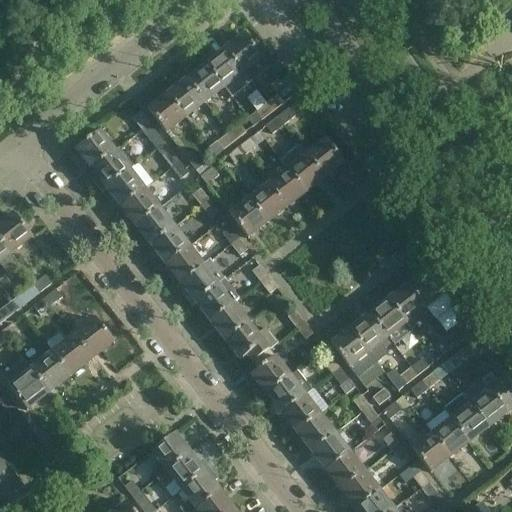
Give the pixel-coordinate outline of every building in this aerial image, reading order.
[(245,36),(225,51),(245,76),(251,84),(271,69),(245,36)] [(251,84),(245,76),(225,51),(207,66),(227,90),(233,98),(251,84)] [(207,105),(227,90),(207,66),(188,81),(207,105)] [(188,120),(207,105),(188,81),(169,95),(188,120)] [(168,135),(188,120),(169,95),(149,111),(168,135)] [(275,113),(285,105),(279,96),(268,105),(275,113)] [(248,120),(255,129),(275,113),(268,105),(248,120)] [(289,110),(279,118),(285,127),(296,119),(289,110)] [(151,125),(142,114),(134,120),(142,131),(151,125)] [(279,118),(267,128),(273,136),(285,127),(279,118)] [(160,137),(151,125),(142,131),(152,143),(160,137)] [(237,143),(247,135),(240,126),(230,134),(237,143)] [(77,152),(92,171),(116,153),(101,133),(77,152)] [(237,143),(230,134),(218,144),(224,152),(237,143)] [(251,140),(241,148),(247,157),(258,148),(251,140)] [(308,156),(326,180),(345,165),(327,141),(308,156)] [(301,147),(282,161),(308,194),(326,180),(308,156),(301,147)] [(241,148),(229,157),(235,166),(247,157),(241,148)] [(131,172),(116,153),(92,171),(88,174),(103,193),(107,190),(131,172)] [(180,163),(172,153),(164,159),(172,169),(180,163)] [(202,156),(191,165),(197,173),(209,164),(202,156)] [(190,175),(180,163),(172,169),(181,182),(190,175)] [(202,179),(207,186),(208,187),(219,178),(213,170),(202,179)] [(270,186),(288,209),(308,194),(289,171),(270,186)] [(107,190),(122,209),(145,191),(131,172),(107,190)] [(251,201),(269,224),(288,209),(270,186),(251,201)] [(160,210),(145,191),(122,209),(136,228),(140,225),(160,210)] [(210,201),(201,191),(193,197),(202,208),(210,201)] [(219,214),(210,201),(202,208),(211,220),(219,214)] [(269,224),(251,201),(230,216),(249,240),(268,225),(269,224)] [(140,225),(136,228),(151,247),(175,228),(160,210),(140,225)] [(2,225),(0,226),(0,241),(12,256),(34,238),(15,215),(2,225)] [(191,249),(175,228),(151,247),(167,267),(191,249)] [(223,235),(232,247),(240,240),(231,229),(223,235)] [(249,252),(240,240),(232,247),(241,258),(249,252)] [(17,263),(12,256),(0,241),(0,265),(6,272),(17,263)] [(191,249),(167,267),(181,285),(205,267),(191,249)] [(210,264),(205,267),(181,285),(178,288),(193,307),(196,304),(220,286),(224,283),(210,264)] [(253,274),(261,284),(269,278),(261,267),(253,274)] [(408,286),(427,310),(446,295),(428,271),(408,286)] [(45,277),(34,285),(41,294),(52,286),(45,277)] [(279,290),(269,278),(261,284),(270,296),(279,290)] [(220,286),(196,304),(211,323),(235,305),(239,302),(224,283),(220,286)] [(13,303),(20,311),(41,294),(34,285),(22,294),(13,303)] [(427,310),(408,286),(389,301),(408,325),(427,310)] [(56,291),(45,299),(52,308),(63,299),(56,291)] [(45,299),(34,309),(40,317),(52,308),(45,299)] [(408,325),(389,301),(370,315),(389,339),(408,325)] [(2,310),(0,312),(0,326),(9,319),(20,311),(13,303),(2,310)] [(250,324),(235,305),(211,323),(226,343),(250,324)] [(288,319),(296,330),(304,323),(296,313),(288,319)] [(381,346),(389,339),(370,315),(350,331),(369,355),(377,364),(384,359),(385,351),(381,346)] [(96,319),(74,337),(93,361),(116,343),(96,319)] [(314,336),(304,323),(296,330),(306,342),(314,336)] [(2,333),(8,342),(20,333),(13,324),(2,333)] [(259,336),(250,324),(226,343),(241,362),(248,356),(254,364),(278,345),(266,331),(259,336)] [(456,348),(467,339),(460,330),(449,339),(456,348)] [(369,355),(350,331),(331,346),(357,380),(377,364),(369,355)] [(0,348),(8,342),(2,333),(0,334),(0,348)] [(72,379),(93,361),(74,337),(53,354),(72,379)] [(456,348),(449,339),(438,348),(444,356),(456,348)] [(471,345),(460,353),(467,362),(478,353),(471,345)] [(460,353),(449,362),(455,370),(467,362),(460,353)] [(53,354),(31,372),(50,396),(72,379),(53,354)] [(268,396),(290,378),(275,358),(252,376),(268,396)] [(324,365),(333,376),(341,370),(332,359),(324,365)] [(429,368),(422,360),(411,368),(418,377),(429,368)] [(1,379),(10,389),(29,413),(50,396),(31,372),(23,361),(1,379)] [(418,377),(411,368),(400,377),(406,386),(418,377)] [(350,381),(341,370),(333,376),(342,388),(350,381)] [(433,374),(422,383),(429,391),(440,382),(433,374)] [(482,381),(490,391),(508,415),(511,412),(511,379),(509,376),(499,384),(491,375),(482,381)] [(283,415),(305,397),(290,378),(268,396),(283,415)] [(464,396),(471,406),(489,430),(508,415),(490,391),(482,381),(464,396)] [(422,383),(410,391),(417,400),(429,391),(422,383)] [(384,390),(373,399),(379,407),(391,398),(384,390)] [(470,444),(489,430),(471,406),(464,396),(445,411),(452,420),(470,444)] [(298,434),(320,416),(305,397),(283,415),(298,434)] [(362,414),(370,408),(362,397),(354,403),(362,414)] [(19,412),(11,401),(3,407),(12,419),(19,412)] [(395,404),(383,413),(390,421),(402,412),(395,404)] [(380,420),(377,417),(370,408),(362,414),(371,426),(380,420)] [(28,423),(19,412),(12,419),(20,429),(28,423)] [(320,416),(298,434),(313,454),(336,435),(320,416)] [(470,444),(452,420),(432,436),(451,459),(470,444)] [(350,454),(336,435),(313,454),(327,472),(350,454)] [(391,452),(399,445),(391,435),(383,441),(391,452)] [(191,455),(176,436),(153,454),(159,462),(150,469),(158,480),(191,455)] [(451,459),(432,436),(413,451),(431,474),(451,459)] [(32,445),(41,456),(49,450),(40,439),(32,445)] [(401,464),(409,458),(399,445),(391,452),(401,464)] [(58,461),(49,450),(41,456),(50,467),(58,461)] [(342,490),(364,472),(350,454),(327,472),(342,490)] [(167,491),(176,484),(183,492),(206,474),(210,471),(203,461),(198,464),(191,455),(158,480),(167,491)] [(0,488),(15,476),(0,457),(0,488)] [(181,511),(196,511),(198,511),(221,493),(214,484),(218,480),(210,471),(206,474),(183,492),(190,502),(180,510),(181,511)] [(357,510),(379,492),(364,472),(342,490),(357,510)] [(422,492),(431,485),(421,473),(413,480),(422,492)] [(0,504),(5,511),(11,511),(31,497),(15,476),(0,488),(0,504)] [(134,482),(126,489),(134,499),(143,492),(134,482)] [(430,502),(439,495),(431,485),(422,492),(430,502)] [(152,504),(143,492),(134,499),(144,511),(152,504)] [(358,511),(393,511),(395,511),(379,492),(357,510),(358,511)] [(235,511),(221,493),(198,511),(197,511),(235,511)] [(135,511),(129,503),(119,511),(115,506),(107,511),(135,511)]
